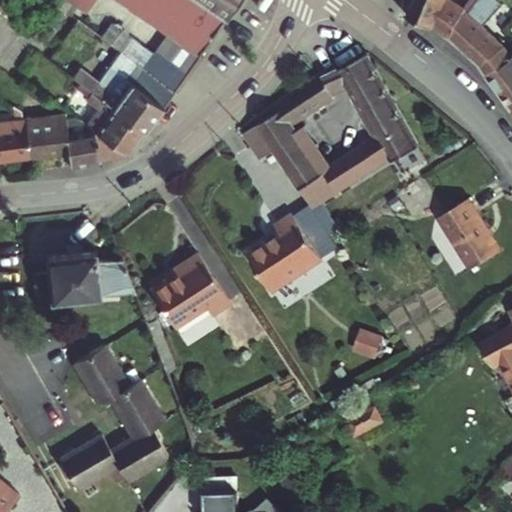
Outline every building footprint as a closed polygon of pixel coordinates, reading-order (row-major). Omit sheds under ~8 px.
[(135,0),(162,17),(201,41),(207,45),(234,0),(135,0)] [(446,0),(445,1),(442,0),(417,0),(413,11),(434,20),(451,34),(469,7),(472,8),(477,0),(464,0),(462,4),(455,0),(446,0)] [(481,0),(480,2),(475,10),(472,8),(469,7),(451,34),(483,61),(490,71),(511,53),(511,32),(506,26),(511,20),(492,0),(481,0)] [(84,19),(144,57),(176,78),(190,64),(187,62),(148,38),(104,10),(103,5),(100,3),(95,3),(84,19)] [(162,17),(148,38),(187,62),(201,41),(162,17)] [(60,44),(74,56),(91,34),(77,22),(60,44)] [(369,49),(280,102),(282,106),(248,127),(266,152),(279,145),(318,200),(395,154),(398,157),(423,142),(373,50),(369,49)] [(511,53),(490,71),(511,100),(511,53)] [(133,73),(111,59),(101,74),(74,56),(67,67),(91,83),(149,119),(166,94),(133,73)] [(166,94),(176,78),(144,57),(133,73),(166,94)] [(106,109),(95,125),(130,148),(149,119),(91,83),(84,93),(106,109)] [(31,123),(34,148),(75,143),(76,157),(131,150),(133,149),(130,148),(95,125),(78,114),(78,120),(64,121),(63,111),(22,114),(21,116),(23,124),(31,123)] [(21,116),(22,114),(7,115),(8,125),(0,125),(0,151),(34,148),(31,123),(23,124),(21,116)] [(476,198),(467,205),(500,254),(511,247),(476,198)] [(500,254),(467,205),(447,219),(482,268),(500,254)] [(305,211),(286,222),(289,228),(257,247),(278,284),(330,253),(305,211)] [(141,282),(127,248),(101,250),(100,241),(51,245),(52,261),(37,262),(39,289),(57,288),(57,291),(141,282)] [(191,259),(158,279),(180,316),(212,296),(217,304),(236,293),(206,243),(188,254),(191,259)] [(511,323),(496,332),(511,359),(511,323)] [(366,325),(358,347),(381,356),(389,333),(366,325)] [(107,396),(118,389),(141,429),(117,442),(109,427),(67,451),(84,480),(123,458),(132,473),(175,448),(159,421),(171,414),(146,371),(135,377),(112,336),(83,353),(107,396)] [(381,400),(354,414),(360,427),(388,412),(381,400)] [(0,460),(0,499),(1,498),(6,502),(24,480),(0,460)] [(211,487),(216,507),(248,497),(243,478),(211,487)] [(270,480),(261,493),(248,497),(216,507),(217,511),(289,511),(298,501),(270,480)]
